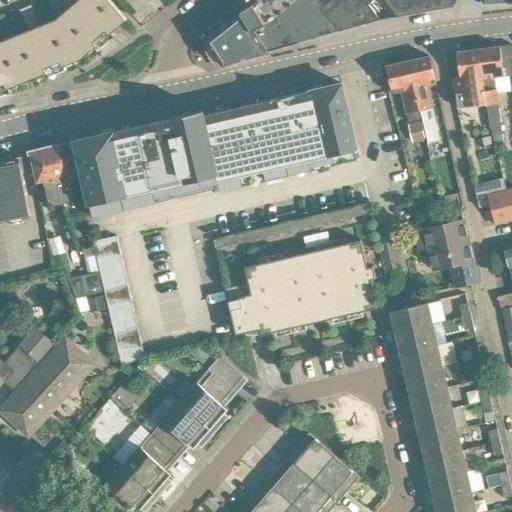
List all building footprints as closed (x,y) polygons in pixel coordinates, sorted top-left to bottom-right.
[(102,41),(127,19),(114,4),(109,0),(64,0),(70,7),(57,18),(81,59),(95,47),(98,50),(105,44),(102,41)] [(223,64),(338,31),(319,10),(322,7),(316,0),(257,0),(207,39),(212,46),(210,48),(209,50),(209,52),(209,54),(210,56),(212,58),(215,59),(217,58),(219,58),(223,64)] [(367,5),(363,0),(316,0),(322,7),(319,10),(338,31),(378,20),(367,5)] [(363,0),(367,5),(378,20),(379,20),(452,7),(455,0),(363,0)] [(81,59),(57,18),(40,24),(32,4),(20,9),(28,30),(9,37),(27,81),(56,69),(58,73),(67,69),(65,65),(81,59)] [(0,91),(27,81),(9,37),(0,40),(0,91)] [(503,141),(499,91),(511,89),(511,84),(511,75),(511,74),(511,44),(480,49),(479,49),(487,104),(490,127),(492,127),(494,140),(495,142),(503,141)] [(487,104),(479,49),(457,52),(460,76),(453,77),(457,107),(474,105),(474,106),(487,104)] [(440,140),(428,85),(436,83),(430,55),(407,61),(420,119),(422,118),(428,142),(440,140)] [(420,119),(407,61),(387,65),(394,93),(402,91),(409,121),(420,119)] [(202,110),(75,140),(93,215),(220,185),(219,181),(358,148),(342,83),(204,116),(202,110)] [(422,124),(409,126),(412,141),(425,139),(422,124)] [(69,175),(76,173),(69,142),(48,147),(64,207),(69,206),(69,208),(76,206),(69,175)] [(64,207),(48,147),(30,151),(37,182),(44,180),(52,211),(64,207)] [(0,221),(31,216),(22,169),(23,169),(21,157),(0,161),(0,221)] [(496,226),(511,221),(511,188),(488,195),(496,226)] [(370,203),(358,206),(360,215),(372,212),(370,203)] [(360,215),(358,206),(346,209),(348,217),(360,215)] [(348,217),(346,209),(334,212),(336,220),(348,217)] [(336,220),(334,212),(322,214),(324,223),(336,220)] [(324,223),(322,214),(310,217),(312,226),(324,223)] [(312,226),(310,217),(298,220),(300,228),(312,226)] [(459,287),(479,282),(464,219),(425,228),(427,238),(424,239),(422,241),(421,242),(420,245),(420,247),(421,250),(421,251),(422,253),(424,254),(427,256),(428,256),(431,256),(434,269),(453,264),(459,287)] [(300,228),(298,220),(286,223),(288,231),(300,228)] [(288,231),(286,223),(274,225),(276,234),(288,231)] [(276,234),(274,225),(262,228),(264,237),(276,234)] [(264,237),(262,228),(250,231),(252,240),(264,237)] [(252,240),(250,231),(238,234),(240,242),(252,240)] [(240,242),(238,234),(226,237),(228,245),(240,242)] [(93,240),(96,252),(119,246),(117,235),(93,240)] [(228,245),(226,237),(214,239),(216,248),(228,245)] [(394,256),(390,237),(379,239),(383,259),(394,256)] [(370,279),(376,277),(373,265),(368,266),(361,239),(332,246),(331,240),(330,241),(331,246),(276,259),(274,254),(273,254),(274,259),(245,266),(249,282),(225,287),(236,334),(248,331),(247,325),(258,322),(261,334),(290,327),(291,332),(293,332),(291,327),(347,314),(348,319),(350,319),(348,314),(377,307),(370,279)] [(122,258),(119,246),(96,252),(99,263),(122,258)] [(66,252),(54,256),(57,263),(68,260),(66,252)] [(124,269),(122,258),(99,263),(101,274),(124,269)] [(127,280),(124,269),(101,274),(104,285),(127,280)] [(103,292),(99,271),(69,278),(76,297),(103,292)] [(130,291),(127,280),(104,285),(106,296),(130,291)] [(0,303),(10,292),(1,284),(0,285),(0,303)] [(511,289),(497,293),(500,306),(511,302),(511,289)] [(109,307),(132,302),(130,291),(106,296),(109,307)] [(103,293),(89,297),(91,308),(92,310),(106,307),(103,293)] [(135,313),(132,302),(109,307),(111,318),(135,313)] [(392,310),(397,332),(432,323),(427,302),(392,310)] [(468,302),(459,304),(462,316),(471,314),(468,302)] [(137,324),(135,313),(111,318),(114,330),(137,324)] [(474,327),(471,314),(462,316),(465,329),(474,327)] [(437,345),(432,323),(397,332),(402,353),(437,345)] [(140,335),(137,324),(114,330),(116,341),(140,335)] [(39,327),(22,346),(41,363),(59,344),(39,327)] [(142,346),(140,335),(116,341),(119,352),(142,346)] [(66,338),(1,410),(29,435),(40,423),(35,419),(70,381),(75,385),(95,364),(66,338)] [(478,344),(469,346),(472,359),(481,357),(478,344)] [(442,366),(437,345),(402,353),(407,374),(442,366)] [(145,358),(142,346),(119,352),(121,363),(145,358)] [(198,381),(180,401),(215,431),(228,416),(224,413),(229,408),(222,402),(231,392),(230,391),(244,376),(247,379),(248,378),(221,355),(209,369),(213,372),(202,385),(198,381)] [(484,369),(481,357),(472,359),(475,371),(484,369)] [(0,385),(4,381),(12,372),(5,365),(0,370),(0,385)] [(447,387),(442,366),(407,374),(412,395),(447,387)] [(488,386),(479,388),(482,401),(491,399),(488,386)] [(452,408),(447,387),(412,395),(417,416),(452,408)] [(493,411),(491,399),(482,401),(485,413),(493,411)] [(215,431),(180,401),(152,433),(179,457),(180,456),(176,454),(187,442),(194,448),(198,443),(202,446),(215,431)] [(456,429),(452,408),(417,416),(422,437),(456,429)] [(497,428),(489,430),(492,443),(500,441),(497,428)] [(461,450),(456,429),(422,437),(427,458),(461,450)] [(314,478),(335,454),(309,432),(288,456),(314,478)] [(179,457),(152,433),(124,466),(158,496),(171,481),(168,478),(172,473),(165,466),(175,455),(179,457)] [(503,453),(500,441),(492,443),(494,455),(503,453)] [(466,471),(461,450),(427,458),(431,479),(466,471)] [(360,476),(335,454),(314,478),(339,500),(360,476)] [(293,502),(314,478),(288,456),(268,480),(293,502)] [(158,496),(124,466),(95,498),(110,511),(125,511),(130,506),(136,511),(138,511),(142,507),(146,511),(158,496)] [(507,470),(498,472),(501,485),(510,483),(507,470)] [(471,492),(466,471),(431,479),(436,500),(471,492)] [(304,511),(328,511),(339,500),(314,478),(293,502),(304,511)] [(256,511),(284,511),(293,502),(268,480),(247,504),(256,511)] [(511,495),(511,491),(510,483),(501,485),(504,497),(511,495)] [(475,511),(471,492),(436,500),(439,511),(475,511)] [(304,511),(293,502),(284,511),(304,511)]
